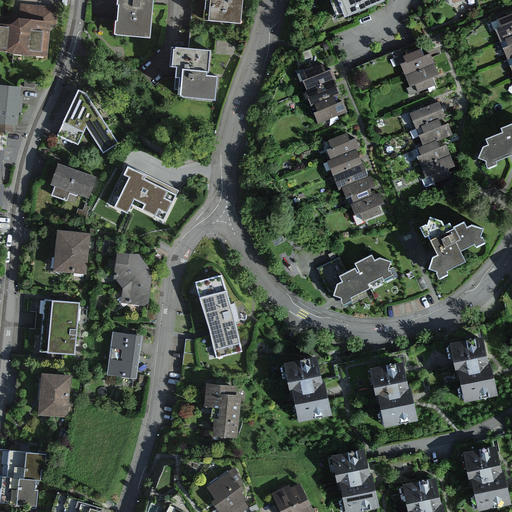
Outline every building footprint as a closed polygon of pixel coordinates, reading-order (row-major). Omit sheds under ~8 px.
[(149,36),(152,0),(119,0),(116,33),(149,36)] [(238,2),(238,0),(206,0),(206,2),(211,2),(210,23),(246,25),(247,3),(238,2)] [(376,0),(336,0),(342,14),(376,0)] [(511,34),(511,12),(496,19),(499,26),(494,28),(499,39),(504,37),(511,34)] [(45,56),(46,23),(13,22),(5,26),(0,26),(0,51),(11,54),(45,56)] [(502,46),(506,57),(511,55),(511,54),(511,34),(504,37),(507,44),(502,46)] [(211,77),(213,51),(178,49),(178,51),(176,51),(175,66),(180,67),(179,77),(184,77),(183,98),(218,100),(220,78),(211,77)] [(400,63),(405,74),(432,63),(428,52),(422,55),(419,49),(395,58),(397,64),(400,63)] [(437,74),(432,63),(405,74),(409,86),(406,87),(409,94),(412,93),(434,84),(431,77),(437,74)] [(297,73),(303,89),(331,78),(333,77),(329,68),(322,71),(319,64),(297,73)] [(302,90),(308,105),(330,96),(337,93),(331,78),(303,89),(302,90)] [(18,89),(0,87),(0,121),(14,123),(18,89)] [(115,143),(83,94),(74,91),(57,135),(77,143),(84,125),(102,152),(115,143)] [(330,96),(308,105),(315,123),(344,111),(340,101),(333,103),(330,96)] [(444,116),(438,101),(409,113),(415,128),(420,126),(437,119),(444,116)] [(418,135),(423,145),(435,140),(452,133),(447,123),(440,126),(437,119),(420,126),(423,133),(418,135)] [(486,145),(480,147),(476,158),(482,160),(483,163),(485,168),(494,164),(493,161),(511,152),(510,147),(511,146),(511,123),(499,128),(500,132),(484,139),(486,145)] [(328,148),(323,150),(327,160),(354,149),(358,148),(354,138),(347,140),(344,133),(325,140),(328,148)] [(419,154),(416,156),(420,166),(450,154),(445,144),(438,147),(435,140),(423,145),(416,148),(419,154)] [(360,163),(354,149),(327,160),(325,161),(330,175),(360,163)] [(454,165),(450,154),(420,166),(425,178),(430,175),(433,183),(450,175),(447,168),(454,165)] [(360,163),(330,175),(335,188),(339,187),(365,176),(360,163)] [(95,178),(54,165),(50,180),(58,182),(56,189),(89,199),(95,178)] [(110,207),(128,216),(132,208),(163,223),(176,196),(145,181),(147,178),(128,169),(110,207)] [(374,184),(370,175),(365,176),(339,187),(346,204),(349,203),(370,195),(367,187),(374,184)] [(370,195),(349,203),(353,214),(358,212),(361,220),(380,212),(377,205),(383,202),(379,191),(370,195)] [(465,260),(460,249),(476,242),(477,244),(485,240),(483,236),(485,228),(473,223),(468,226),(466,221),(430,238),(437,253),(431,256),(428,267),(434,270),(437,277),(447,272),(445,270),(465,260)] [(94,233),(62,229),(58,268),(90,271),(94,233)] [(124,288),(152,274),(140,255),(119,253),(116,279),(124,288)] [(340,282),(334,285),(330,296),(336,297),(338,300),(340,305),(349,300),(347,297),(366,288),(364,283),(378,276),(380,279),(388,275),(386,270),(387,262),(378,259),(372,262),(369,256),(351,265),(353,268),(337,276),(340,282)] [(152,274),(124,288),(122,302),(148,305),(152,274)] [(239,350),(220,276),(190,284),(194,300),(209,358),(239,350)] [(78,304),(47,300),(42,349),(73,353),(78,304)] [(140,336),(114,333),(109,373),(135,377),(140,336)] [(481,340),(452,345),(457,369),(460,368),(466,398),(495,393),(489,363),(485,363),(481,340)] [(315,358),(286,364),(291,389),(294,388),(299,418),(329,412),(323,383),(320,384),(315,358)] [(402,365),(372,370),(376,393),(380,393),(386,423),(415,418),(409,388),(406,389),(402,365)] [(72,376),(46,374),(43,414),(68,416),(72,376)] [(242,438),(246,396),(240,395),(241,386),(213,383),(210,406),(222,407),(219,436),(242,438)] [(495,448),(465,454),(470,479),(474,478),(479,507),(507,502),(502,472),(499,472),(495,448)] [(24,478),(26,453),(8,451),(5,476),(20,477),(24,478)] [(363,452),(333,457),(338,481),(343,481),(348,511),(376,506),(370,475),(367,475),(363,452)] [(45,455),(26,453),(24,478),(35,479),(39,479),(40,470),(44,470),(45,455)] [(231,470),(210,485),(218,496),(213,499),(223,511),(226,511),(229,510),(230,511),(241,511),(248,507),(241,484),(231,470)] [(0,500),(17,503),(20,477),(5,476),(2,476),(0,491),(0,500)] [(20,477),(17,503),(36,505),(38,489),(34,489),(35,479),(24,478),(20,477)] [(434,480),(405,485),(409,511),(413,510),(413,511),(443,511),(442,504),(438,505),(434,480)] [(312,511),(299,484),(291,488),(289,485),(273,493),(282,511),(312,511)] [(103,511),(104,510),(59,494),(53,511),(103,511)]
